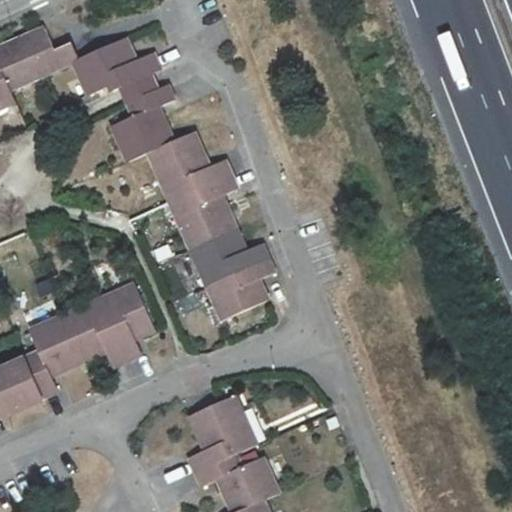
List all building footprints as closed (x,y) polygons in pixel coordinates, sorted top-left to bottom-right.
[(0,104),(15,98),(11,87),(31,79),(32,82),(75,63),(90,96),(113,87),(115,91),(167,69),(159,51),(138,60),(136,54),(138,53),(132,37),(80,61),(74,45),(53,54),(51,47),(54,46),(47,31),(0,51),(0,104)] [(137,160),(156,152),(181,141),(170,115),(167,116),(163,106),(180,99),(177,90),(174,84),(137,101),(143,116),(122,125),(137,160)] [(219,283),(281,254),(276,241),(250,251),(248,246),(250,239),(235,206),(230,205),(226,197),(250,186),(238,159),(213,170),(210,163),(212,156),(208,145),(202,132),(181,141),(156,152),(172,187),(175,186),(188,212),(185,216),(210,272),(214,270),(219,283)] [(281,254),(219,283),(225,297),(222,298),(231,318),(276,299),(271,287),(267,288),(263,279),(287,267),(281,254)] [(124,294),(111,300),(136,359),(150,353),(141,334),(147,332),(152,334),(163,329),(143,282),(123,292),(124,294)] [(74,314),(94,360),(107,354),(110,348),(115,346),(123,365),(136,359),(111,300),(98,307),(97,303),(74,314)] [(65,372),(94,360),(74,314),(38,330),(47,350),(33,356),(51,399),(64,393),(57,375),(64,371),(65,372)] [(0,422),(33,408),(34,411),(53,403),(51,399),(33,356),(0,371),(0,422)] [(272,511),(265,495),(279,489),(264,454),(244,463),(237,448),(252,441),(246,427),(251,425),(235,389),(190,409),(201,434),(206,432),(210,443),(191,451),(204,480),(224,471),(227,478),(222,481),(234,509),(227,511),(272,511)]
